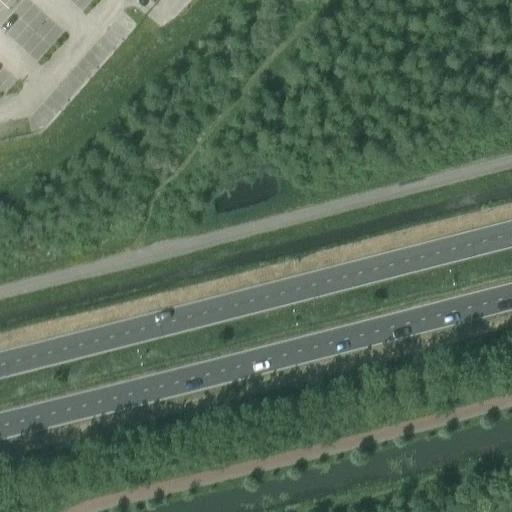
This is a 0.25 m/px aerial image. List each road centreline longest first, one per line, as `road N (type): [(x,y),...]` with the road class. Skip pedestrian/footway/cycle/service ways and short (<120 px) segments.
road 1 (secondary): [(0,434),(511,303)]
road 2 (secondary): [(511,235),(0,363)]
